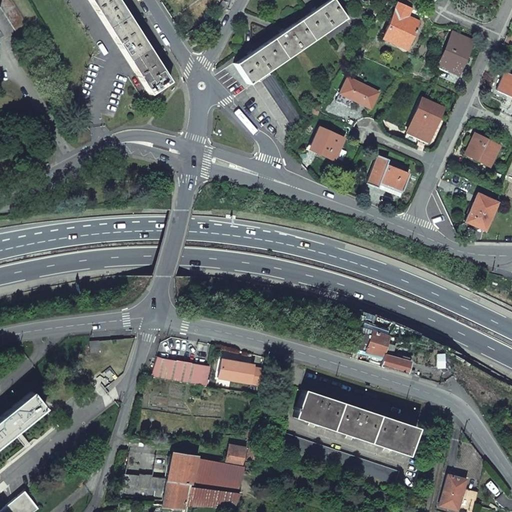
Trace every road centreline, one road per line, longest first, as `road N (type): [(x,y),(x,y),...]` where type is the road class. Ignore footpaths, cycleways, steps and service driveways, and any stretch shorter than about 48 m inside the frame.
road 1 (trunk): [(0,281),(71,264),(169,260),(271,271),(418,318),(511,359)]
road 2 (trunk): [(511,332),(355,262),(281,239),(172,228),(102,234)]
road 3 (residential): [(511,476),(452,402),(295,350),(153,318)]
road 4 (tertiary): [(0,202),(111,145),(194,155)]
road 5 (residential): [(153,318),(87,511)]
road 6 (unclassified): [(194,155),(153,318)]
road 7 (residential): [(153,318),(0,336)]
road 8 (tertiary): [(268,178),(411,232)]
